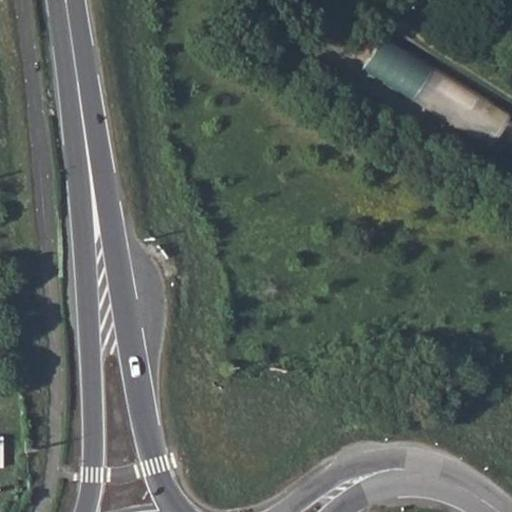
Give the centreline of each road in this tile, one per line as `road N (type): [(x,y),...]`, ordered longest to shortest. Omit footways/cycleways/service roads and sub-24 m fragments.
road 1 (secondary): [(181,511),(157,463),(85,108)]
road 2 (secondary): [(85,108),(97,416),(89,511)]
road 3 (tertiary): [(466,493),(416,464),(378,463),(337,477),(290,511)]
road 4 (tertiary): [(341,511),(402,484),(466,493)]
